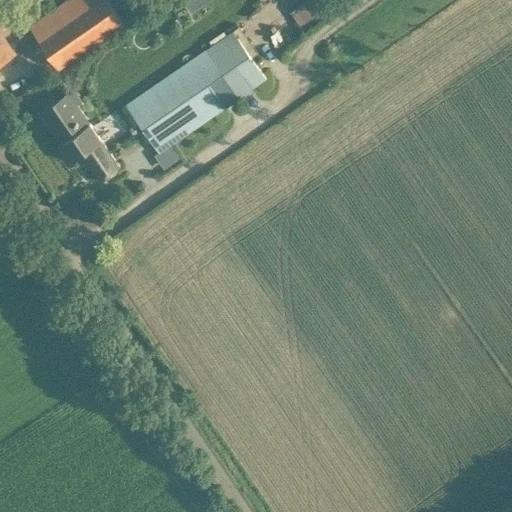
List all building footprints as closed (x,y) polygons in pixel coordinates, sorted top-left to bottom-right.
[(59,0),(27,24),(63,72),(124,27),(103,0),(59,0)] [(182,0),(189,10),(202,0),(182,0)] [(310,0),(283,0),(277,4),(288,19),(312,2),(310,0)] [(268,77),(232,28),(125,104),(160,153),(268,77)] [(73,89),(39,111),(73,162),(107,140),(73,89)]
